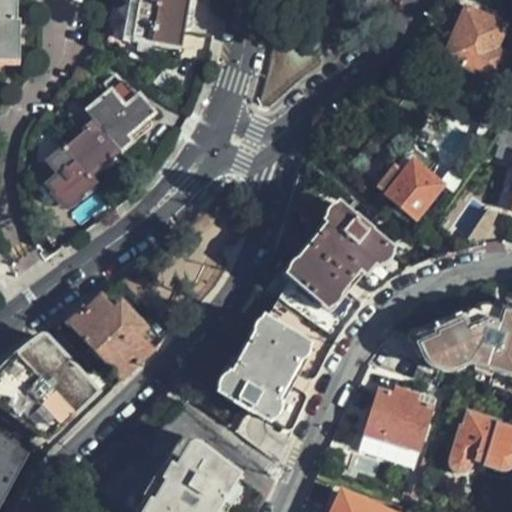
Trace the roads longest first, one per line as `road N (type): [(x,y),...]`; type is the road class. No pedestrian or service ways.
road 1 (residential): [(266,144),(267,203),(243,271),(187,341),(62,461),(30,511)]
road 2 (residential): [(279,511),(364,337),(394,306),(436,284),(511,266)]
road 3 (tertiary): [(0,332),(160,205),(216,135)]
road 4 (residential): [(266,144),(360,73),(409,0)]
road 5 (tertiary): [(216,135),(251,0)]
